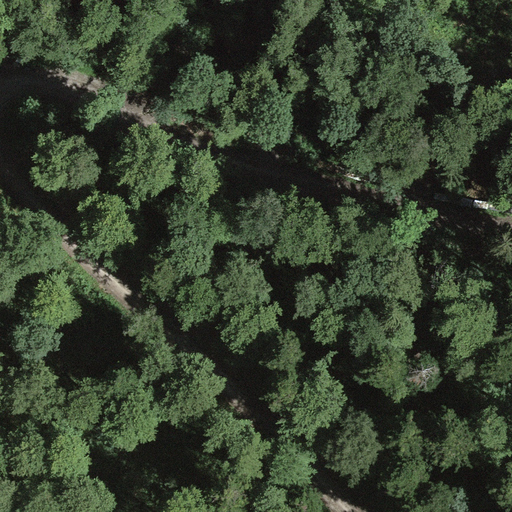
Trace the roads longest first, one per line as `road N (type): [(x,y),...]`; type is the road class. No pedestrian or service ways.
road 1 (track): [(0,81),(217,161),(511,236)]
road 2 (track): [(339,511),(255,411),(71,250),(0,158)]
